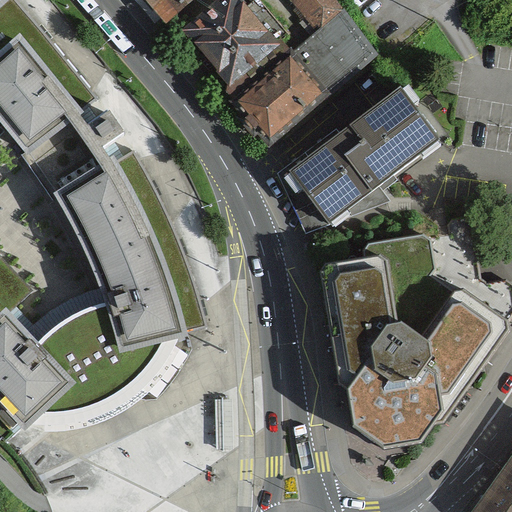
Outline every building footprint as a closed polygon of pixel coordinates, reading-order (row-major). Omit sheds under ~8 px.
[(0,0),(0,413),(18,433),(32,421),(66,421),(107,409),(141,390),(177,353),(188,326),(197,326),(158,213),(125,159),(111,136),(133,122),(118,99),(106,106),(97,112),(50,45),(11,0),(0,0)] [(137,0),(161,29),(198,0),(137,0)] [(280,37),(254,4),(241,14),(229,0),(227,0),(175,41),(225,104),(282,57),(270,44),(280,37)] [(257,150),(319,100),(321,102),(370,59),(326,0),(281,0),(309,36),(223,107),(257,150)] [(426,154),(388,99),(334,137),(331,134),(275,177),(284,189),(302,238),(386,207),(381,194),(394,184),(390,179),(426,154)] [(328,272),(321,281),(339,394),(349,399),(344,405),(350,442),(382,464),(420,458),(439,436),(447,434),(511,346),(511,284),(500,286),(492,280),(491,268),(489,235),(482,225),(467,226),(467,236),(453,237),(444,241),(439,243),(432,240),(379,245),(373,253),(374,264),(328,272)] [(511,511),(511,470),(483,511),(511,511)]
